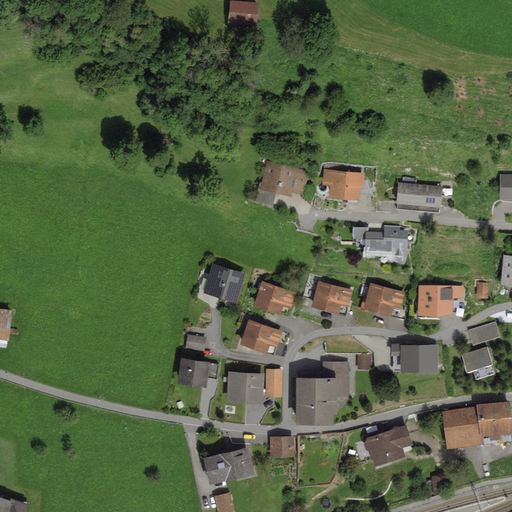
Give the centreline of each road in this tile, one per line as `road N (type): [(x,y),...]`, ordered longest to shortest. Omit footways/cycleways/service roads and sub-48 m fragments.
road 1 (residential): [(288,430),(287,366),(306,338),(356,329),(433,337),(511,305)]
road 2 (residential): [(0,373),(136,412),(288,430)]
road 3 (residential): [(288,430),(511,396)]
road 4 (residential): [(511,226),(309,214)]
